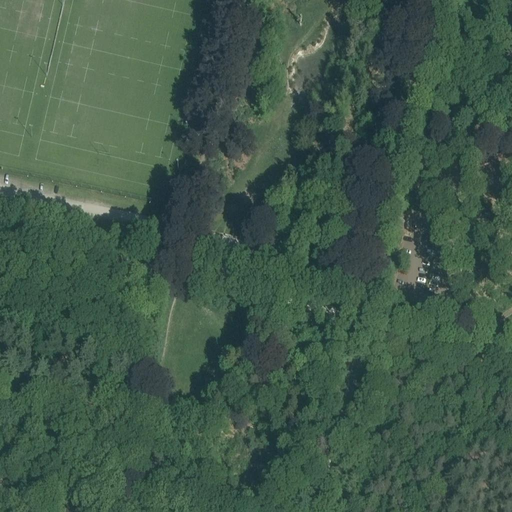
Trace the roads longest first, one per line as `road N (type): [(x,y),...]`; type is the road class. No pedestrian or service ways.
road 1 (track): [(318,511),(439,0)]
road 2 (track): [(257,283),(0,227)]
road 3 (track): [(486,340),(257,283)]
